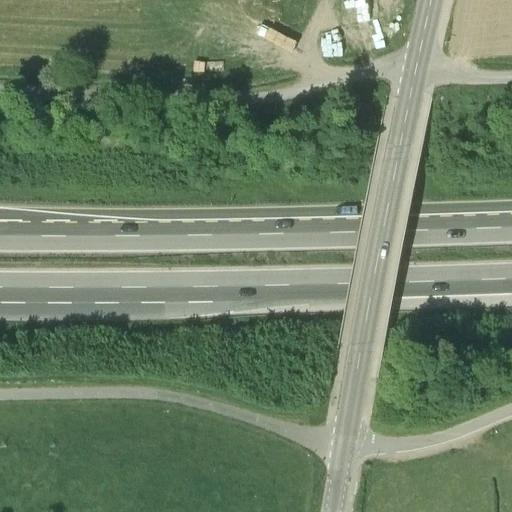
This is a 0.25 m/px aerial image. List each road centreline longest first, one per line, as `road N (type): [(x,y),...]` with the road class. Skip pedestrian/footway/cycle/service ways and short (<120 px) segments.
road 1 (tertiary): [(334,511),(431,0)]
road 2 (motorway): [(511,221),(0,229)]
road 3 (motorway): [(0,287),(511,279)]
road 4 (track): [(416,71),(213,106),(0,92)]
